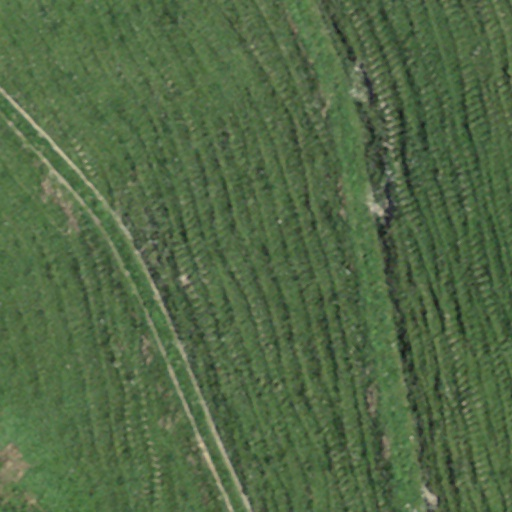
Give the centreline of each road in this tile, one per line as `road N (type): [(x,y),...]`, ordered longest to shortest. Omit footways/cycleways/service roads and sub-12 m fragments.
road 1 (track): [(411,511),(359,162),(307,0)]
road 2 (track): [(0,101),(115,239),(237,511)]
